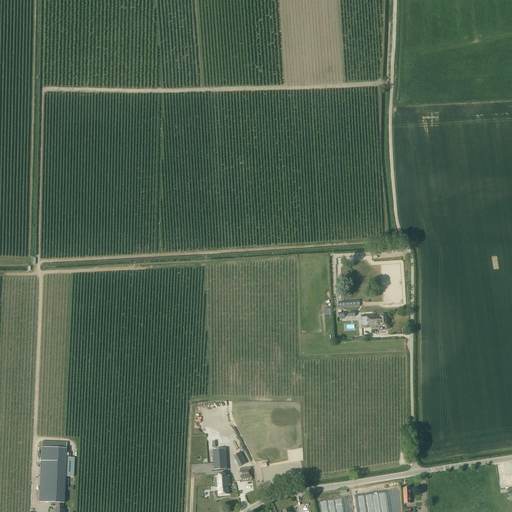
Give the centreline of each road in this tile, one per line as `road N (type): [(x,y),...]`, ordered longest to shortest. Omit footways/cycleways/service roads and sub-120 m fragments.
road 1 (track): [(392,83),(47,89)]
road 2 (residential): [(416,474),(413,268),(400,235)]
road 3 (track): [(400,235),(391,141),(395,0)]
road 4 (unclassified): [(246,511),(266,498),(416,474)]
